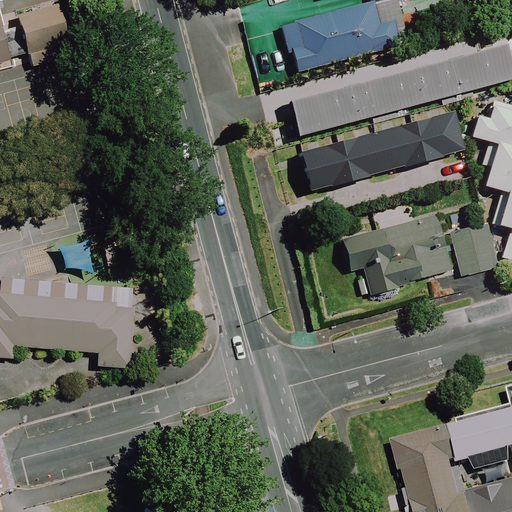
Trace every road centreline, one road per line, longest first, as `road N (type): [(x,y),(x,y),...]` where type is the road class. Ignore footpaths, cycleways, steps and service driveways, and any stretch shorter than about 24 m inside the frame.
road 1 (secondary): [(260,395),(157,0)]
road 2 (residential): [(260,395),(0,464)]
road 3 (residential): [(511,329),(260,395)]
road 4 (secondary): [(296,511),(260,395)]
